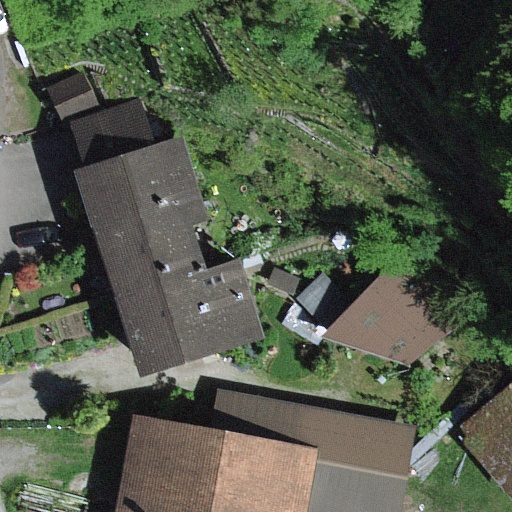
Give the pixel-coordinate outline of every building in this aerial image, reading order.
[(99,111),(82,74),(44,91),(61,128),(99,111)] [(141,101),(70,126),(82,173),(70,177),(137,385),(263,344),(239,263),(202,275),(189,231),(206,225),(183,139),(152,149),(141,101)] [(409,249),(317,341),(408,369),(480,313),(409,249)] [(511,388),(455,436),(511,503),(511,388)] [(207,435),(134,421),(117,511),(402,511),(419,429),(216,391),(207,435)]
